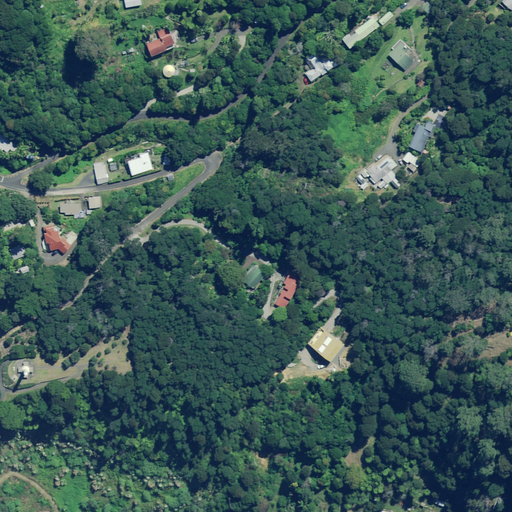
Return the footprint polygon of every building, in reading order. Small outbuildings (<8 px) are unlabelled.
[(511,10),(511,9),(511,0),(503,0),(502,1),(511,10)] [(436,11),(427,2),(422,7),(431,16),(436,11)] [(393,16),(390,12),(379,21),(383,25),(393,16)] [(378,19),(373,13),(368,17),(370,19),(347,37),(346,36),(342,39),(350,48),(379,26),(375,21),(378,19)] [(175,43),(168,28),(158,32),(160,38),(147,44),(151,55),(167,49),(166,47),(175,43)] [(412,50),(400,39),(392,48),(393,49),(388,54),(406,70),(414,61),(408,55),(412,50)] [(325,50),(315,56),(314,53),(305,58),(312,70),(306,73),(311,81),(340,63),(335,55),(330,58),(325,50)] [(448,119),(440,114),(433,127),(442,131),(448,119)] [(434,125),(427,121),(425,127),(419,125),(410,146),(422,152),(429,136),(432,137),(434,132),(431,131),(434,125)] [(0,148),(2,151),(4,149),(7,152),(10,149),(13,152),(17,148),(0,132),(0,148)] [(152,169),(148,152),(140,154),(141,157),(128,161),(132,175),(152,169)] [(421,161),(408,152),(403,159),(408,162),(409,161),(417,167),(421,161)] [(382,177),(383,179),(377,185),(381,190),(387,184),(396,176),(391,170),(397,165),(388,155),(376,165),(375,164),(367,171),(365,169),(360,173),(365,178),(370,174),(376,182),(382,177)] [(108,182),(104,163),(94,165),(98,184),(108,182)] [(369,185),(366,181),(360,186),(363,190),(369,185)] [(101,207),(100,197),(89,198),(90,208),(101,207)] [(85,209),(85,211),(80,211),(79,203),(61,204),(61,212),(66,212),(66,215),(74,214),(74,218),(85,218),(85,214),(91,214),(91,209),(85,209)] [(57,224),(44,224),(45,243),(50,243),(50,251),(59,248),(64,253),(70,246),(77,239),(76,237),(77,235),(73,231),(66,239),(63,237),(60,237),(57,224)] [(26,255),(22,244),(10,249),(14,260),(26,255)] [(268,275),(256,264),(243,278),(253,288),(261,280),(263,281),(268,275)] [(30,271),(27,265),(20,268),(23,274),(30,271)] [(303,275),(291,269),(284,283),(285,284),(275,303),(286,308),(303,275)] [(344,344),(322,327),(309,343),(331,360),(344,344)] [(28,362),(23,362),(23,367),(18,367),(18,372),(23,372),(23,377),(29,377),(29,373),(34,373),(34,366),(28,367),(28,362)] [(438,496),(435,503),(446,508),(449,500),(438,496)]
